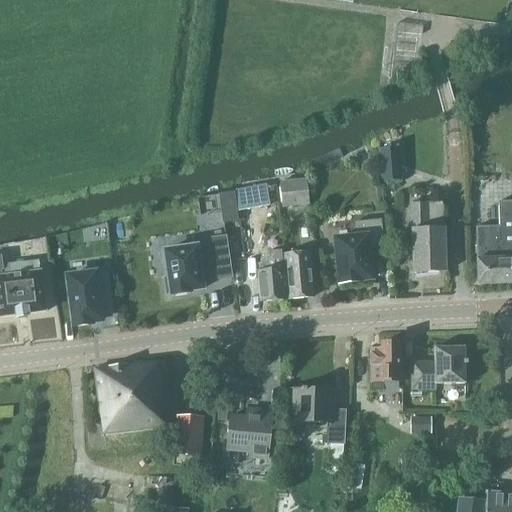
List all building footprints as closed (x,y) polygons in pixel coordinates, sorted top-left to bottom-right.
[(399,149),(379,150),(381,183),(402,181),(399,149)] [(283,208),(309,205),(307,181),(280,184),(283,208)] [(264,188),(236,192),(239,211),(267,207),(264,188)] [(476,228),(478,287),(511,285),(511,202),(500,203),(500,227),(476,228)] [(446,273),(443,203),(411,204),(413,274),(446,273)] [(237,212),(224,214),(225,223),(238,221),(237,212)] [(355,239),(335,242),(341,286),(360,284),(360,282),(371,280),(368,249),(383,247),(380,222),(365,224),(354,225),(355,239)] [(196,248),(165,252),(169,279),(164,279),(166,296),(171,295),(171,298),(190,295),(190,292),(203,290),(201,279),(211,278),(212,280),(231,277),(226,237),(206,240),(207,248),(197,250),(196,248)] [(31,241),(15,244),(17,255),(33,252),(31,241)] [(261,264),(258,264),(261,303),(286,301),(282,254),(270,255),(270,258),(261,259),(261,264)] [(310,254),(286,256),(290,300),(314,298),(310,254)] [(1,257),(0,257),(0,318),(15,317),(17,318),(31,316),(31,315),(45,313),(41,273),(3,278),(2,266),(1,257)] [(95,275),(68,278),(74,328),(91,325),(91,323),(101,322),(100,314),(113,313),(108,276),(95,277),(95,275)] [(381,352),(370,352),(371,391),(383,392),(383,384),(400,384),(400,346),(394,346),(394,344),(386,344),(386,346),(381,346),(381,352)] [(469,349),(435,349),(435,363),(412,363),(412,390),(438,390),(438,384),(465,384),(465,364),(469,364),(469,349)] [(102,437),(170,427),(161,364),(144,366),(143,363),(93,370),(102,437)] [(327,425),(326,444),(330,444),(330,463),(344,464),(348,413),(333,411),(334,392),(295,389),(293,423),(327,425)] [(248,459),(266,461),(271,413),(247,410),(246,419),(230,417),(226,452),(249,455),(248,459)] [(226,412),(218,411),(217,422),(226,423),(226,412)] [(174,457),(185,458),(201,459),(205,419),(178,416),(174,457)] [(431,419),(411,419),(411,434),(431,434),(431,419)] [(145,500),(171,502),(172,476),(146,474),(145,500)] [(485,504),(484,511),(511,511),(511,496),(486,494),(485,504)] [(484,511),(485,504),(458,502),(456,511),(484,511)]
